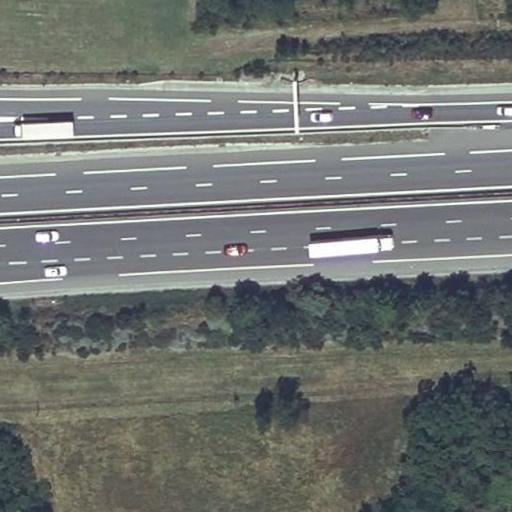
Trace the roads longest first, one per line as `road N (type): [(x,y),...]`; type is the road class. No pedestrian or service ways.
road 1 (trunk): [(511,170),(0,196)]
road 2 (trunk): [(511,111),(55,122)]
road 3 (trunk): [(97,243),(511,219)]
